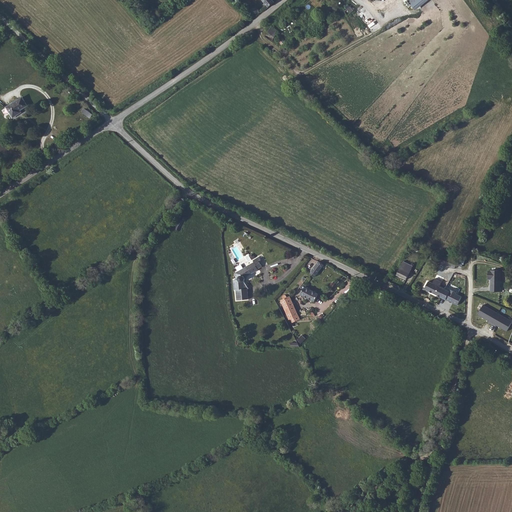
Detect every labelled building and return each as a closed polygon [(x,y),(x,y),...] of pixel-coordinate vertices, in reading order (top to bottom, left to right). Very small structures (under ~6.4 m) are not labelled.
[(408,0),(415,9),(427,0),(408,0)] [(278,32),(271,26),(267,31),(274,37),(277,33),(278,32)] [(25,105),(20,97),(3,107),(9,118),(14,114),(13,113),(25,105)] [(465,252),(462,251),(458,261),(463,263),(463,264),(464,264),(466,258),(463,257),(465,252)] [(262,261),(259,256),(253,260),(254,262),(235,272),(233,279),(233,290),(235,290),(236,300),(247,299),(247,289),(244,289),(243,282),(242,282),(244,281),(245,280),(245,278),(258,270),(258,269),(262,267),(259,262),(262,261)] [(446,257),(444,264),(455,269),(457,265),(462,267),(463,264),(463,263),(458,261),(446,257)] [(324,265),(319,261),(312,270),(310,273),(315,277),(324,265)] [(404,261),(401,265),(401,266),(397,275),(401,277),(406,266),(408,264),(404,261)] [(406,266),(401,277),(406,280),(409,275),(413,266),(408,264),(406,266)] [(500,292),(500,270),(491,270),(491,271),(488,271),(488,278),(491,279),(491,292),(500,292)] [(425,289),(441,297),(445,289),(440,286),(442,282),(435,279),(433,283),(429,281),(425,289)] [(315,301),(318,294),(305,287),(301,295),(315,301)] [(445,289),(441,297),(446,299),(458,305),(462,297),(456,294),(457,293),(451,290),(450,292),(445,289)] [(284,299),(281,300),(290,320),(291,319),(292,323),(295,322),(300,319),(289,296),(287,297),(286,296),(286,295),(285,295),(284,295),(283,296),(283,297),(283,298),(284,299)] [(498,313),(483,305),(478,315),(489,321),(488,322),(492,324),(498,313)] [(511,321),(498,313),(492,324),(496,326),(496,325),(507,332),(511,322),(511,321)]
